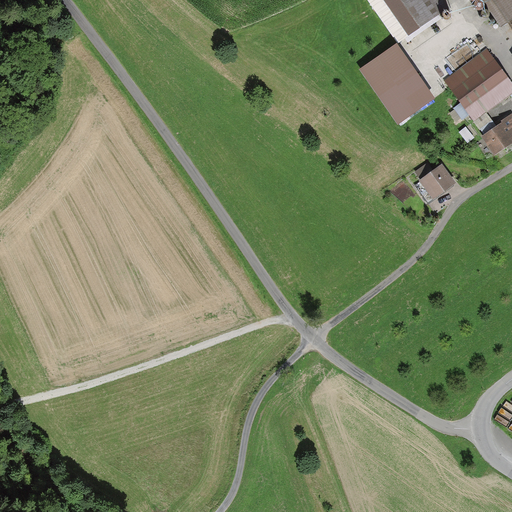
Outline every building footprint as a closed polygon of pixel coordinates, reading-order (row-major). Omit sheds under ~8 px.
[(383,0),(406,34),(444,9),(437,0),(383,0)] [(511,0),(479,0),(498,28),(511,18),(511,0)] [(482,5),(477,3),(473,6),(473,11),(478,13),(482,10),(482,5)] [(488,14),(483,11),(479,14),(479,19),(484,21),(488,19),(488,14)] [(436,105),(400,47),(361,71),(398,129),(436,105)] [(444,79),(473,119),(511,90),(511,87),(485,50),(444,79)] [(480,137),(491,154),(511,140),(511,116),(510,114),(499,121),(501,124),(480,137)] [(469,128),(461,133),(468,144),(476,139),(469,128)] [(426,163),(413,172),(418,179),(416,181),(429,199),(452,183),(439,164),(430,170),(426,163)]
